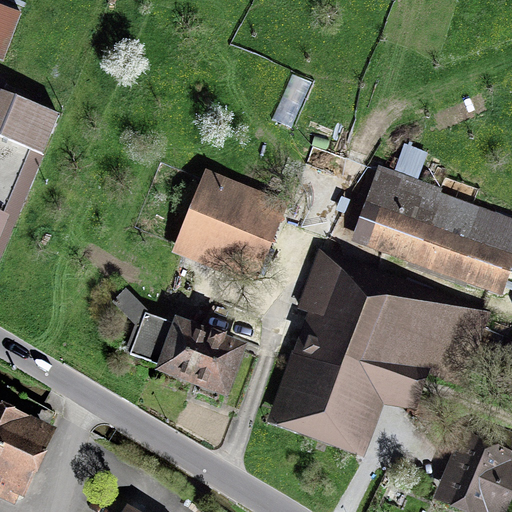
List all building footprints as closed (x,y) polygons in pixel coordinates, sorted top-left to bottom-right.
[(18,23),(0,17),(0,64),(3,65),(18,23)] [(47,118),(1,100),(0,101),(0,140),(33,153),(47,118)] [(0,237),(7,220),(33,153),(0,140),(0,237)] [(511,265),(511,227),(379,179),(355,244),(500,298),(511,265)] [(288,212),(209,180),(177,259),(256,291),(288,212)] [(493,320),(326,260),(307,315),(316,318),(301,358),(276,429),(362,460),(383,402),(414,413),(430,368),(470,383),(493,320)] [(248,349),(179,324),(160,375),(229,400),(248,349)] [(511,352),(500,373),(511,380),(511,352)] [(0,480),(17,490),(50,426),(0,400),(0,480)] [(455,511),(500,511),(511,486),(511,448),(470,430),(437,504),(455,511)]
